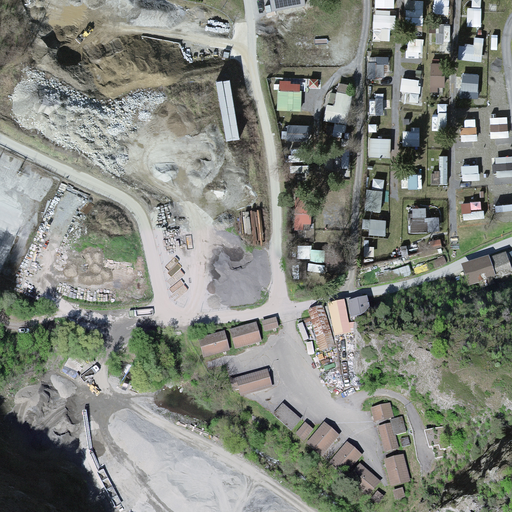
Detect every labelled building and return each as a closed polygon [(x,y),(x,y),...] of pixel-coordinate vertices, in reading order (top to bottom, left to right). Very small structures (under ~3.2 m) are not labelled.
[(306,5),(304,0),(269,0),(272,11),(306,5)] [(412,0),(412,23),(423,24),(424,0),(412,0)] [(435,0),(435,13),(449,13),(449,0),(435,0)] [(481,26),(482,0),(473,0),(473,6),(469,5),(468,25),(481,26)] [(391,40),(392,10),(375,9),(374,39),(391,40)] [(437,24),(437,41),(450,41),(450,24),(437,24)] [(483,60),(484,36),(471,35),(471,43),(460,43),(459,59),(483,60)] [(424,38),(407,37),(407,56),(424,57),(424,38)] [(368,76),(385,77),(387,58),(370,56),(368,76)] [(441,71),(441,60),(431,60),(431,87),(445,87),(445,71),(441,71)] [(479,96),(480,73),(462,73),(461,96),(479,96)] [(402,76),(402,91),(406,91),(405,101),(419,102),(421,77),(402,76)] [(301,108),(302,81),(279,80),(279,108),(301,108)] [(335,103),(326,102),(325,121),(348,122),(349,91),(336,91),(335,103)] [(288,139),(309,139),(310,123),(288,123),(288,139)] [(391,156),(391,136),(370,136),(370,156),(391,156)] [(337,147),(335,166),(349,167),(351,149),(337,147)] [(422,187),(422,173),(409,174),(410,187),(422,187)] [(367,187),(366,209),(383,210),(384,178),(374,177),(373,187),(367,187)] [(296,194),(295,228),(311,228),(312,195),(296,194)] [(463,201),(464,219),(483,218),(482,200),(463,201)] [(413,205),(412,230),(428,230),(429,206),(413,205)] [(387,234),(387,218),(364,217),(364,227),(370,228),(370,233),(387,234)] [(8,255),(15,233),(0,228),(0,241),(9,245),(8,249),(0,246),(0,258),(2,253),(8,255)] [(325,260),(326,248),(309,248),(309,250),(301,250),(301,259),(325,260)] [(511,261),(508,249),(462,264),(470,288),(511,274),(511,261)] [(369,296),(350,298),(351,312),(370,311),(369,296)] [(334,337),(355,333),(356,321),(349,322),(344,300),(327,303),(334,337)] [(309,308),(320,349),(336,345),(324,304),(309,308)] [(277,317),(261,321),(264,332),(279,328),(277,317)] [(257,322),(230,329),(235,349),(262,342),(257,322)] [(226,331),(199,338),(204,357),(231,350),(226,331)] [(272,387),(268,370),(229,381),(232,392),(238,390),(240,396),(272,387)] [(391,402),(372,407),(376,422),(394,417),(391,402)] [(303,419),(283,403),(274,415),(293,430),(303,419)] [(394,424),(379,428),(386,453),(403,447),(398,435),(411,432),(406,416),(392,420),(394,424)] [(340,434),(324,421),(307,443),(322,456),(340,434)] [(314,428),(306,422),(296,434),(305,441),(314,428)] [(346,442),(329,462),(343,475),(360,453),(346,442)] [(403,455),(384,460),(393,492),(412,486),(403,455)] [(353,464),(343,477),(368,499),(378,486),(353,464)] [(376,493),(371,500),(378,506),(383,498),(376,493)]
